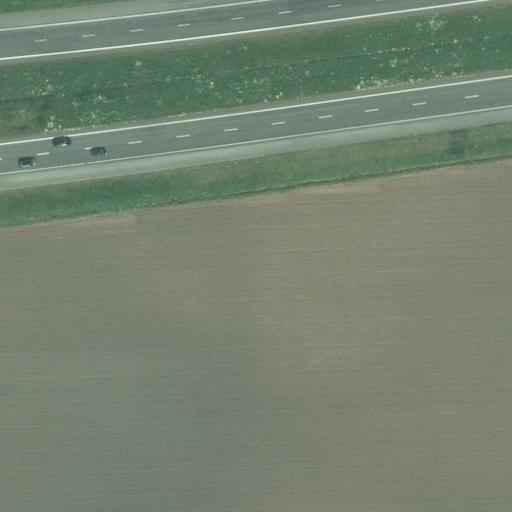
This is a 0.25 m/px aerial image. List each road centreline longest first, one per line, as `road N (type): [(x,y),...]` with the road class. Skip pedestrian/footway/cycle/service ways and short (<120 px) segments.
road 1 (motorway): [(0,158),(511,90)]
road 2 (motorway): [(384,0),(0,42)]
